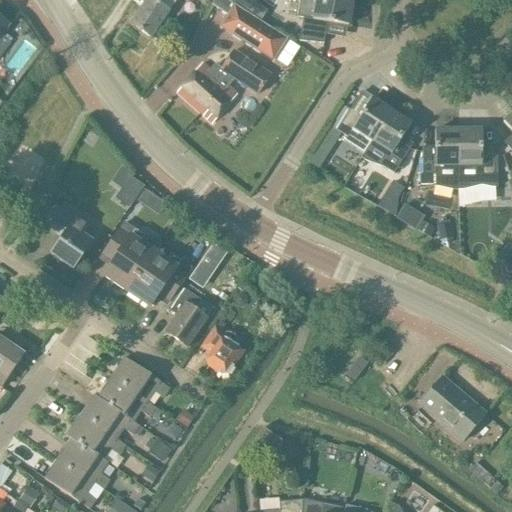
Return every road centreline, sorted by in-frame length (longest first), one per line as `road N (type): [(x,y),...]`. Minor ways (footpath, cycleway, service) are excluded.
road 1 (tertiary): [(250,222),(190,176),(127,110),(53,0)]
road 2 (tertiary): [(511,352),(250,222)]
road 3 (residential): [(250,222),(346,79),(412,44)]
road 4 (residential): [(0,440),(86,315)]
road 5 (residential): [(197,394),(86,315)]
